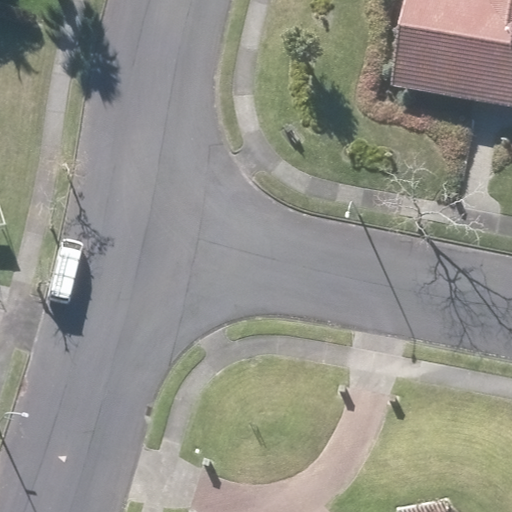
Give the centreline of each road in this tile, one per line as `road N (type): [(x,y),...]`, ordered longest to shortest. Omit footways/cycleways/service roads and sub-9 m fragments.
road 1 (residential): [(124,222),(511,308)]
road 2 (residential): [(24,511),(124,222)]
road 3 (residential): [(124,222),(180,0)]
